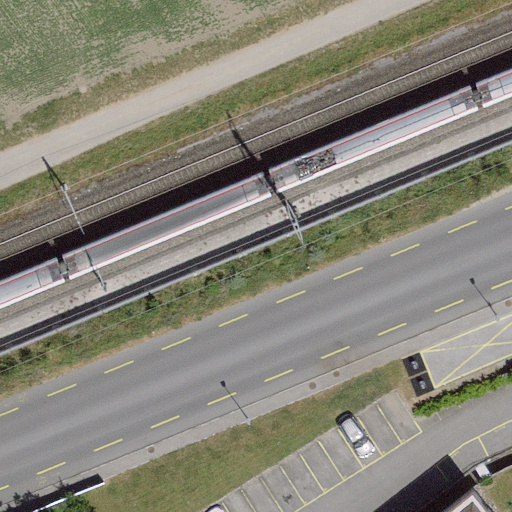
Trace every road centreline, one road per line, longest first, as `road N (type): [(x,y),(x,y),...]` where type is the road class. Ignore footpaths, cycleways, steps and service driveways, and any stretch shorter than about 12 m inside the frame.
road 1 (primary): [(0,450),(511,242)]
road 2 (track): [(0,166),(392,0)]
